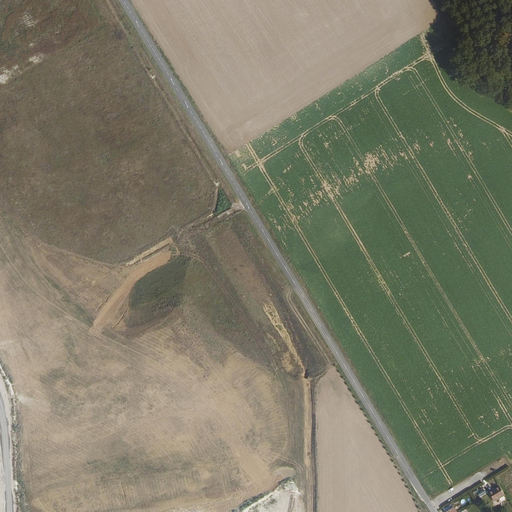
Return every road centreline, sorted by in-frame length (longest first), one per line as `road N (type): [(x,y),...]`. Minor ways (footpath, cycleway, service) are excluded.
road 1 (tertiary): [(433,511),(123,0)]
road 2 (track): [(245,200),(0,347)]
